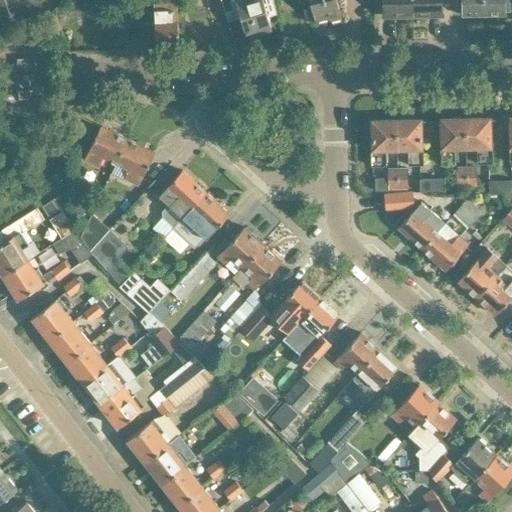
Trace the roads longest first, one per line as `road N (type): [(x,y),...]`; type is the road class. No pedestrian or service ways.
road 1 (tertiary): [(0,78),(331,71)]
road 2 (residential): [(511,393),(337,236),(335,191)]
road 3 (unclassified): [(133,511),(0,339)]
road 4 (tertiary): [(331,71),(511,66)]
road 5 (residential): [(335,191),(287,194),(193,111)]
road 6 (residential): [(335,191),(331,71)]
